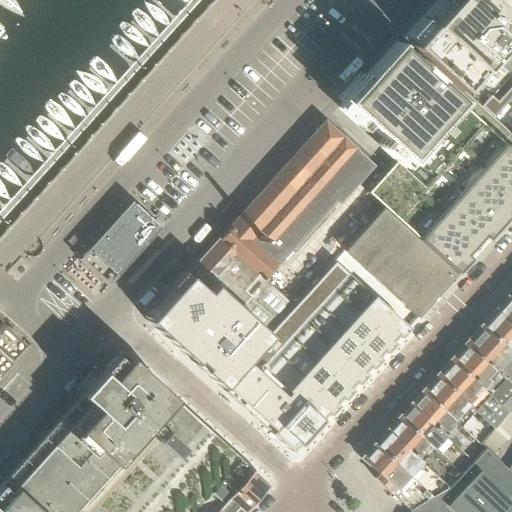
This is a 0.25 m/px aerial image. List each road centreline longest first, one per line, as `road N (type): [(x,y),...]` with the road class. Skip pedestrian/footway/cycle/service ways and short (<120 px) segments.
road 1 (residential): [(109,317),(389,0)]
road 2 (residential): [(298,488),(511,252)]
road 3 (residential): [(298,488),(109,317)]
road 4 (residential): [(0,438),(109,317)]
